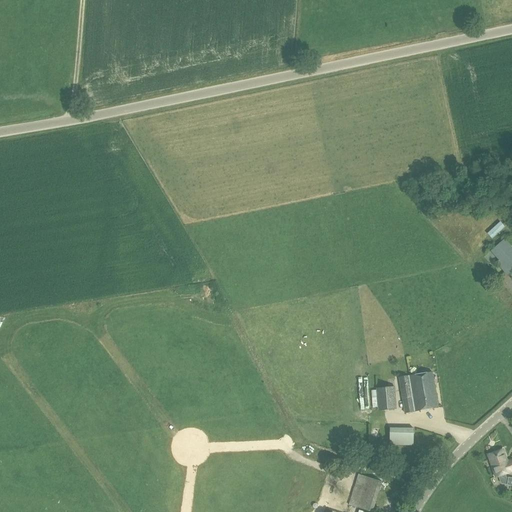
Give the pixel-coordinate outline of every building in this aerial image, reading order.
[(506,269),(511,263),(511,248),(504,239),(491,251),(498,260),(506,269)] [(203,280),(193,283),(196,293),(206,290),(203,280)] [(432,372),(398,377),(404,412),(438,407),(432,372)] [(376,388),(377,403),(377,411),(396,409),(395,386),(376,388)] [(389,445),(414,446),(414,428),(389,428),(389,445)] [(511,478),(509,478),(507,477),(505,474),(511,471),(511,459),(508,461),(504,448),(486,454),(494,478),(498,476),(501,483),(507,484),(511,485),(511,478)] [(371,511),(372,511),(382,482),(358,474),(348,504),(371,511)]
